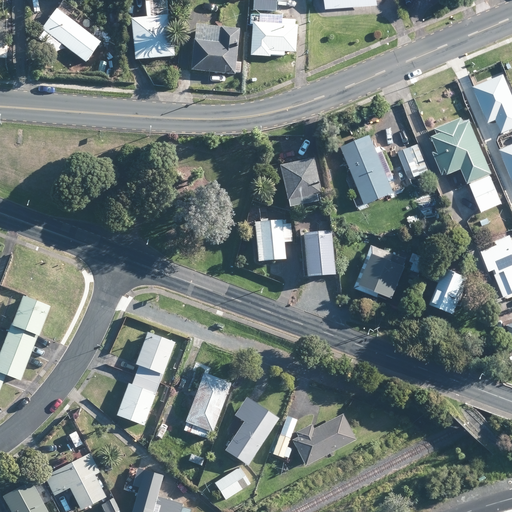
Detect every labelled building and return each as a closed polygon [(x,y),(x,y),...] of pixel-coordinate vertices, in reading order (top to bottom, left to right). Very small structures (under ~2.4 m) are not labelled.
[(207,15),(224,5),(220,0),(198,0),(198,1),(207,15)] [(255,0),(255,10),(277,11),(278,0),(255,0)] [(64,45),(69,49),(87,63),(102,43),(59,10),(44,30),(46,31),(40,39),(57,53),(64,45)] [(284,16),(255,14),(252,14),(252,25),(254,25),(252,56),(272,58),(272,55),(286,56),(286,52),(297,53),(299,26),(296,26),(297,21),(284,20),(284,16)] [(134,20),(137,61),(176,58),(173,17),(170,18),(134,20)] [(241,29),(239,29),(223,27),(222,43),(196,40),(194,71),(217,73),(227,74),(237,75),(237,73),(241,29)] [(0,69),(7,70),(8,63),(0,62),(0,69)] [(496,175),(473,122),(467,124),(464,118),(438,129),(440,135),(435,138),(441,151),(435,153),(445,176),(450,174),(451,177),(465,171),(471,186),(496,175)] [(499,134),(511,162),(511,122),(497,129),(499,134)] [(365,197),(369,207),(398,194),(373,135),(344,148),(353,171),(365,197)] [(434,179),(432,174),(420,146),(406,151),(402,153),(400,154),(412,183),(423,178),(425,182),(434,179)] [(323,194),(318,174),(315,158),(311,159),(281,166),(284,176),(289,201),(290,201),(292,208),(320,202),(318,195),(323,194)] [(486,209),(487,211),(505,203),(495,180),(477,188),(481,197),(486,209)] [(362,207),(365,205),(367,202),(365,199),(362,198),(359,200),(358,203),(359,206),(362,207)] [(286,243),(293,242),(292,224),(287,225),(286,220),(270,222),(269,217),(261,218),(261,223),(257,223),(260,263),(287,260),(286,243)] [(310,277),(310,278),(338,276),(334,231),(320,232),(317,232),(306,233),(310,277)] [(511,236),(481,249),(491,274),(494,273),(505,300),(511,296),(511,236)] [(397,298),(409,268),(406,267),(409,259),(373,246),(358,289),(381,298),(383,295),(393,298),(386,317),(389,318),(408,319),(413,304),(397,298)] [(413,271),(421,274),(427,259),(415,254),(412,262),(416,264),(413,271)] [(468,278),(451,271),(443,268),(438,282),(443,283),(434,306),(459,315),(472,279),(468,278)] [(12,326),(40,336),(41,337),(41,336),(52,307),(24,296),(13,324),(13,325),(12,326)] [(33,353),(40,336),(12,326),(12,327),(0,357),(0,367),(24,376),(33,353)] [(137,375),(161,383),(164,375),(165,375),(177,343),(149,333),(145,343),(138,365),(140,366),(137,375)] [(24,376),(0,367),(0,395),(5,383),(8,376),(22,382),(23,379),(24,376)] [(187,423),(212,432),(215,433),(232,384),(205,374),(187,423)] [(145,426),(161,383),(137,375),(133,385),(130,384),(122,406),(118,416),(145,426)] [(250,466),(281,419),(248,397),(235,416),(245,423),(227,451),(250,466)] [(307,467),(358,440),(345,414),(316,429),(314,424),(298,432),(300,437),(294,441),(307,467)] [(169,427),(160,423),(154,435),(163,439),(169,427)] [(205,453),(212,432),(187,423),(180,444),(205,453)] [(285,459),(292,439),(278,434),(271,453),(285,459)] [(72,489),(75,495),(83,511),(108,498),(96,475),(101,473),(91,453),(81,459),(58,471),(52,474),(46,477),(56,497),(72,489)] [(189,461),(202,466),(205,459),(192,453),(189,461)] [(241,467),(216,483),(227,501),(252,485),(241,467)] [(164,476),(159,474),(139,469),(134,487),(140,488),(133,511),(181,511),(183,504),(159,497),(164,476)] [(49,511),(41,495),(43,495),(45,493),(45,490),(42,488),(40,488),(38,491),(33,481),(4,497),(12,511),(49,511)]
